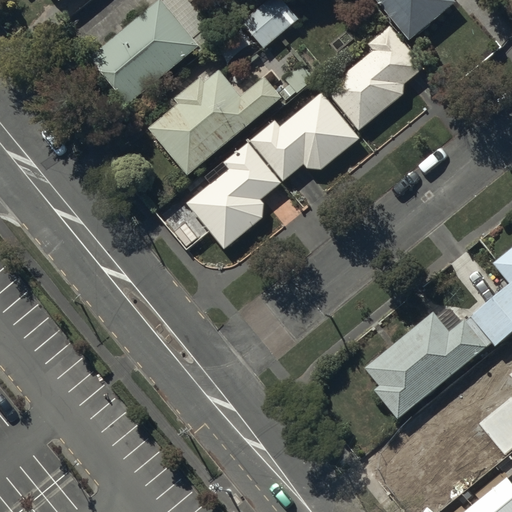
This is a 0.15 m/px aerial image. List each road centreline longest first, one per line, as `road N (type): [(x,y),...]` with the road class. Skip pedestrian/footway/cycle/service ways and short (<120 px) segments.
road 1 (residential): [(511,128),(203,381)]
road 2 (residential): [(0,133),(203,381)]
road 3 (residential): [(203,381),(311,511)]
